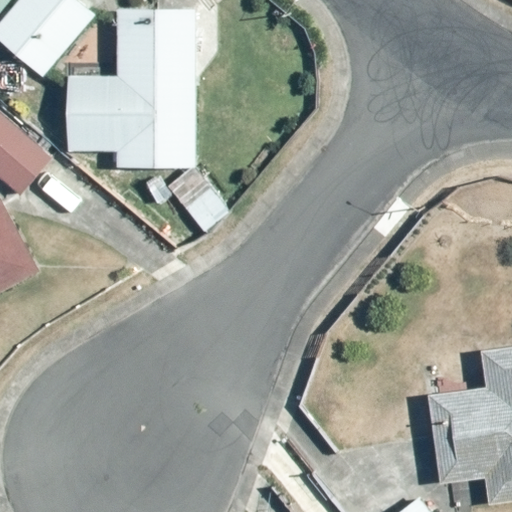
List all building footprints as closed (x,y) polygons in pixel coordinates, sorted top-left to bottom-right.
[(95,11),(81,0),(0,0),(0,11),(0,12),(0,11),(0,37),(43,73),(95,11)] [(196,163),(195,4),(121,5),(121,73),(69,73),(69,146),(117,146),(117,164),(196,163)] [(0,243),(42,226),(11,152),(0,156),(0,243)] [(205,167),(174,192),(204,230),(235,204),(205,167)] [(456,443),(511,437),(511,291),(440,300),(456,443)] [(431,511),(418,495),(395,511),(431,511)]
